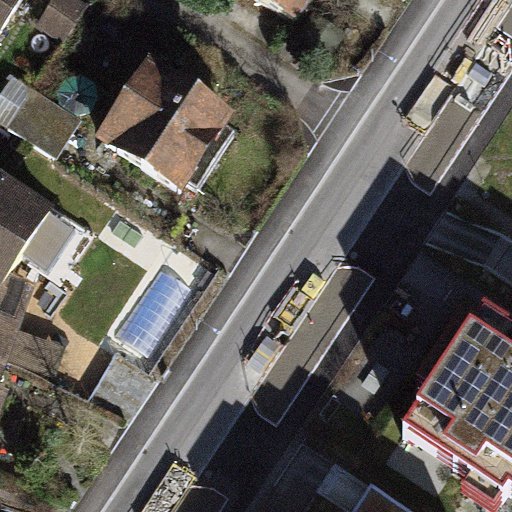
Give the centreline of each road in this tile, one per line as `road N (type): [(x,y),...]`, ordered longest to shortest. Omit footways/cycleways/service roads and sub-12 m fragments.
road 1 (residential): [(128,511),(371,146)]
road 2 (residential): [(371,146),(149,0)]
road 3 (residential): [(371,146),(468,0)]
